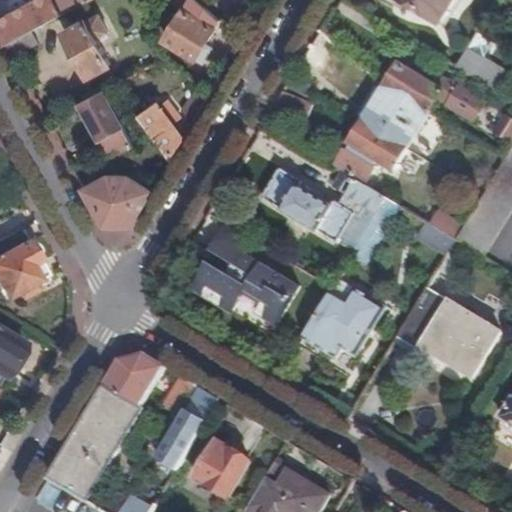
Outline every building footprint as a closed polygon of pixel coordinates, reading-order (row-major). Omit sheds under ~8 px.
[(37,0),(0,20),(0,28),(8,43),(34,29),(63,13),(56,0),(37,0)] [(70,0),(56,0),(63,13),(74,7),(70,0)] [(222,22),(198,0),(191,0),(167,43),(198,61),(222,22)] [(451,0),(385,0),(393,5),(395,0),(396,0),(437,24),(451,0)] [(89,79),(110,67),(96,41),(107,33),(99,18),(65,36),(89,79)] [(34,29),(8,43),(16,56),(41,43),(34,29)] [(478,34),(469,50),(485,59),(494,44),(478,34)] [(469,50),(458,68),(498,92),(509,74),(485,59),(469,50)] [(399,66),(386,87),(429,114),(438,101),(448,107),(448,108),(474,124),(486,104),(460,89),(459,90),(444,81),(439,89),(399,66)] [(386,87),(363,124),(407,151),(429,114),(386,87)] [(136,145),(106,90),(86,100),(109,143),(114,152),(136,145)] [(282,93),(274,108),(307,121),(313,105),(282,93)] [(154,106),(143,115),(159,136),(175,156),(186,137),(158,99),(153,104),(154,106)] [(86,100),(80,104),(102,147),(109,143),(86,100)] [(511,146),(511,119),(508,117),(496,137),(511,146)] [(347,151),(336,170),(343,174),(364,188),(376,169),(375,168),(378,162),(394,171),(407,151),(363,124),(351,145),(353,146),(349,152),(347,151)] [(136,146),(136,145),(114,152),(115,154),(136,146)] [(457,242),(481,257),(511,204),(511,151),(507,161),(484,198),(465,230),(457,242)] [(338,245),(341,240),(355,217),(359,219),(366,207),(377,214),(386,200),(364,188),(343,174),(335,188),(346,196),(340,206),(333,203),(331,206),(300,187),(302,183),(280,171),(263,200),(282,211),(281,213),(318,235),(319,233),(338,245)] [(130,228),(151,194),(128,179),(109,179),(86,193),(106,228),(130,228)] [(352,260),(351,262),(365,271),(401,210),(386,200),(377,214),(366,207),(359,219),(355,217),(341,240),(352,247),(350,250),(351,257),(350,260),(352,260)] [(430,227),(457,242),(465,230),(438,214),(430,227)] [(255,243),(228,226),(212,251),(223,258),(217,268),(210,263),(194,287),(234,311),(246,292),(262,301),(256,310),(278,324),(301,288),(248,255),(255,243)] [(47,277),(23,231),(0,243),(0,289),(5,299),(18,293),(34,284),(47,277)] [(334,290),(304,339),(337,359),(343,348),(358,357),(370,337),(365,334),(368,329),(374,331),(387,309),(340,280),(334,290)] [(37,289),(34,284),(18,293),(20,297),(37,289)] [(428,291),(399,339),(422,352),(424,349),(473,379),(501,334),(428,291)] [(0,381),(3,375),(10,375),(15,365),(13,361),(22,346),(0,332),(0,381)] [(143,409),(167,368),(145,355),(121,362),(113,375),(105,388),(143,409)] [(172,426),(196,385),(178,375),(154,416),(172,426)] [(91,504),(145,410),(143,409),(105,388),(78,432),(50,479),(91,504)] [(178,471),(220,400),(202,389),(160,460),(178,471)] [(511,402),(503,419),(506,421),(504,423),(508,431),(511,433),(511,402)] [(252,463),(219,444),(198,479),(230,499),(252,463)] [(297,469),(279,459),(248,510),(251,511),(322,511),(332,496),(294,474),(297,469)] [(153,511),(155,510),(133,497),(123,511),(153,511)]
